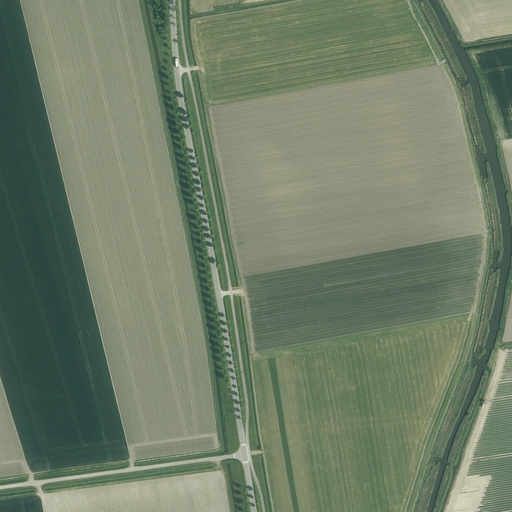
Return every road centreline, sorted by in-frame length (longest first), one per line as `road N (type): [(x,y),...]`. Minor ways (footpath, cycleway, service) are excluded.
road 1 (track): [(140,0),(219,448),(0,478)]
road 2 (track): [(149,0),(195,218),(242,511)]
road 3 (tertiary): [(244,454),(180,99),(172,0)]
road 4 (unclassified): [(0,487),(244,454)]
